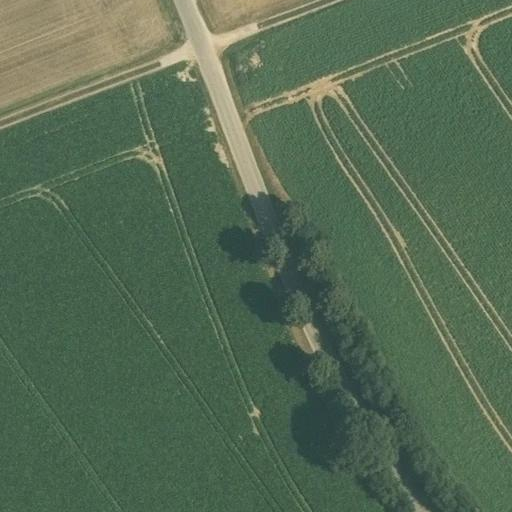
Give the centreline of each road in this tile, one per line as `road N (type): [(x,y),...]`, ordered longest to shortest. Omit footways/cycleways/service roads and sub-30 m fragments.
road 1 (unclassified): [(183,0),(315,330),(393,471),(426,511)]
road 2 (track): [(325,0),(0,126)]
